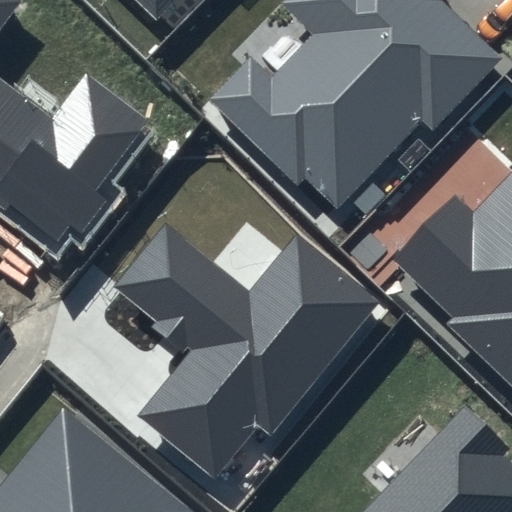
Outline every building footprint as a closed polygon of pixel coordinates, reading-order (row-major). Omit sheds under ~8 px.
[(0,30),(21,0),(0,0),(0,207),(52,245),(67,225),(82,236),(108,201),(95,191),(148,119),(85,73),(53,117),(0,78),(0,30)] [(136,0),(157,20),(176,0),(136,0)] [(445,0),(284,0),(280,4),(312,35),(271,78),(250,58),(210,101),(297,184),(304,177),(337,208),(422,119),(434,131),(504,59),(444,1),(445,0)] [(511,173),(474,213),(455,195),(393,258),(454,318),(448,324),(511,385),(511,173)] [(382,302),(297,234),(250,294),(165,227),(117,287),(157,319),(151,326),(187,354),(137,416),(217,479),(258,427),(273,438),(382,302)] [(509,449),(462,405),(359,511),(511,511),(511,464),(503,456),(509,449)] [(193,511),(63,408),(0,486),(0,511),(193,511)]
